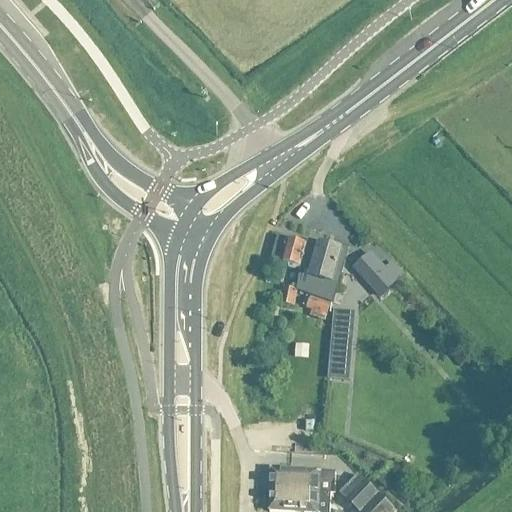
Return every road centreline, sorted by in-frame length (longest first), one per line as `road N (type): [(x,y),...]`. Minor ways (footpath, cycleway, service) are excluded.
road 1 (secondary): [(175,237),(166,407),(177,511)]
road 2 (secondary): [(275,161),(490,0)]
road 3 (secondary): [(191,511),(193,309),(205,244)]
road 4 (secondary): [(81,130),(104,182),(175,237)]
road 5 (secondary): [(190,211),(81,130)]
road 6 (secondary): [(81,130),(0,26)]
